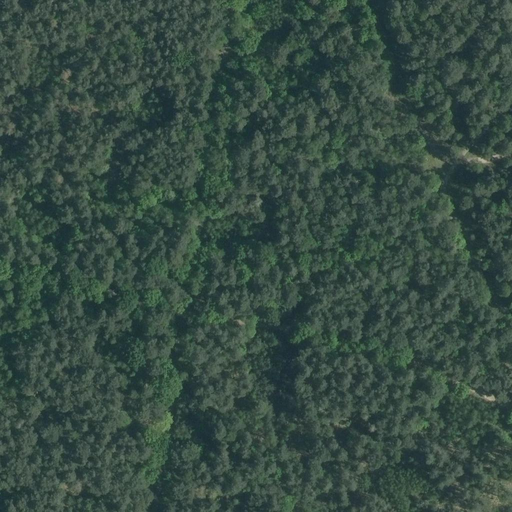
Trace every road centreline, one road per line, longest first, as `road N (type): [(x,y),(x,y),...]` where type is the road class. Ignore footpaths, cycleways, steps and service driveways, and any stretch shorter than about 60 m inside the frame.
road 1 (track): [(368,0),(445,178),(309,256),(181,305)]
road 2 (track): [(296,511),(273,430),(273,328),(181,305)]
road 3 (track): [(216,43),(181,305)]
road 4 (track): [(273,328),(432,371),(511,413)]
road 5 (track): [(181,305),(148,511)]
road 6 (track): [(181,305),(0,255)]
